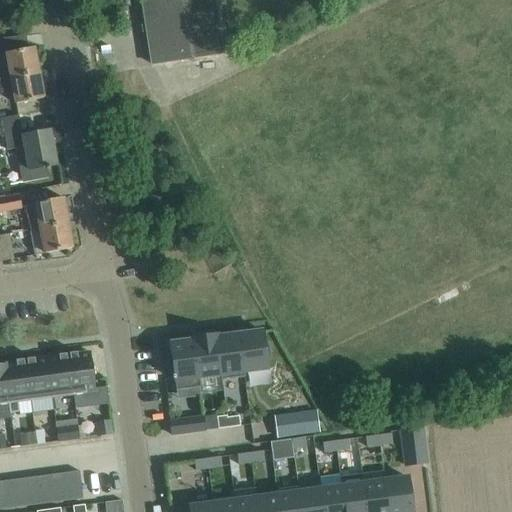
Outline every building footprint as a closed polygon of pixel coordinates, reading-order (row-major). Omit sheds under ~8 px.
[(215,0),(141,0),(152,65),(224,53),(215,0)] [(0,80),(39,73),(34,48),(28,49),(26,36),(0,39),(0,55),(6,54),(8,66),(0,67),(0,80)] [(44,99),(39,73),(0,80),(0,94),(13,92),(16,104),(44,99)] [(56,165),(50,131),(5,140),(7,151),(24,147),(29,171),(45,168),(46,170),(49,169),(49,167),(56,165)] [(0,212),(20,208),(17,194),(0,197),(0,212)] [(63,198),(25,205),(30,231),(40,229),(68,223),(63,198)] [(40,229),(30,231),(35,256),(45,254),(72,249),(68,223),(40,229)] [(9,234),(1,236),(0,236),(0,262),(14,260),(10,240),(9,234)] [(239,335),(244,377),(245,377),(245,372),(267,369),(266,358),(269,357),(268,345),(264,345),(262,331),(239,335)] [(217,336),(216,336),(222,380),(244,377),(239,335),(217,337),(217,336)] [(216,336),(193,339),(200,388),(201,388),(200,378),(220,376),(221,380),(222,380),(216,336)] [(200,388),(193,339),(192,339),(193,341),(170,344),(172,358),(168,358),(170,371),(173,370),(176,391),(200,388)] [(73,396),(86,394),(86,392),(95,391),(90,353),(68,356),(73,396)] [(52,399),(73,396),(68,356),(47,359),(52,399)] [(31,401),(52,399),(47,359),(25,362),(31,401)] [(10,414),(19,413),(18,403),(31,401),(25,362),(4,365),(10,414)] [(0,405),(8,404),(10,414),(4,365),(0,365),(0,405)] [(317,412),(275,417),(278,437),(319,432),(317,412)] [(217,418),(218,430),(228,428),(227,418),(227,417),(227,416),(217,418)] [(172,422),(170,422),(172,436),(206,431),(206,429),(204,417),(172,422)] [(239,417),(227,418),(228,428),(240,427),(239,417)] [(112,421),(96,423),(98,437),(114,435),(112,421)] [(96,424),(82,426),(84,438),(97,436),(96,424)] [(421,428),(402,431),(406,466),(426,464),(421,428)] [(35,433),(36,445),(46,444),(44,429),(34,430),(35,433)] [(21,434),(23,447),(36,445),(35,433),(21,434)] [(378,436),(380,446),(392,444),(391,434),(378,436)] [(365,438),(367,448),(380,446),(378,436),(365,438)] [(292,440),(293,450),(306,448),(305,438),(292,440)] [(292,440),(270,443),(271,451),(273,461),(294,459),(293,450),(292,440)] [(335,442),(337,452),(350,450),(348,440),(335,442)] [(323,444),(324,454),(337,452),(335,442),(323,444)] [(263,452),(250,454),(251,463),(264,462),(263,452)] [(250,454),(237,455),(238,465),(251,463),(250,454)] [(220,458),(207,459),(208,469),(221,467),(220,458)] [(207,459),(194,461),(195,471),(208,469),(207,459)] [(67,501),(83,499),(79,471),(63,474),(67,501)] [(388,511),(383,472),(362,475),(366,511),(388,511)] [(385,481),(384,472),(383,472),(388,511),(412,511),(408,478),(385,481)] [(49,475),(53,503),(67,501),(63,474),(49,475)] [(39,505),(53,503),(49,475),(35,477),(39,505)] [(362,484),(342,487),(344,511),(366,511),(362,475),(361,475),(362,484)] [(21,479),(25,507),(39,505),(35,477),(21,479)] [(10,509),(25,507),(21,479),(7,481),(10,509)] [(0,510),(10,509),(7,481),(0,481),(0,510)] [(323,511),(320,485),(298,488),(301,511),(323,511)] [(321,490),(320,485),(323,511),(344,511),(342,487),(321,490)] [(301,511),(298,488),(277,491),(279,511),(301,511)] [(234,496),(235,511),(257,511),(255,489),(233,492),(234,496)] [(276,496),(256,498),(257,511),(279,511),(277,491),(276,491),(276,496)] [(235,511),(234,496),(212,499),(214,511),(235,511)] [(212,504),(190,507),(190,511),(214,511),(212,499),(212,504)] [(87,511),(122,511),(121,501),(87,507),(87,511)]
